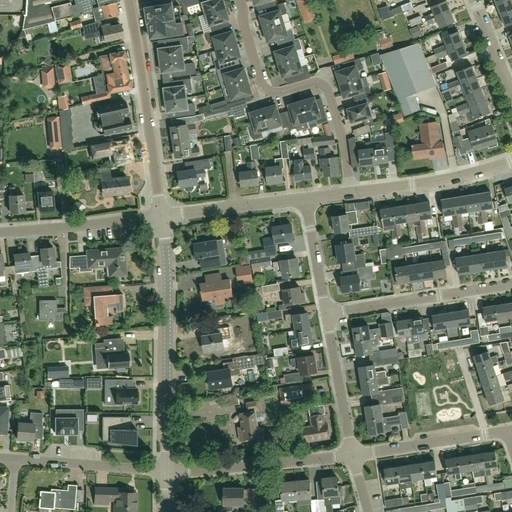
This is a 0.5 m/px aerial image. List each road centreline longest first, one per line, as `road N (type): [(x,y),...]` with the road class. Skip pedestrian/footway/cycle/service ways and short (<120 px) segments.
road 1 (residential): [(239,0),(261,86),(326,88),(350,193)]
road 2 (unclassified): [(167,473),(162,217)]
road 3 (unclassified): [(162,217),(128,0)]
road 4 (residential): [(325,312),(511,282)]
road 5 (residential): [(167,473),(352,455)]
road 6 (residential): [(350,193),(435,182),(511,160)]
road 7 (residential): [(0,233),(162,217)]
road 8 (residential): [(352,455),(506,430)]
road 9 (residential): [(167,473),(15,457)]
road 10 (residential): [(352,455),(325,312)]
road 11 (residential): [(162,217),(305,200)]
